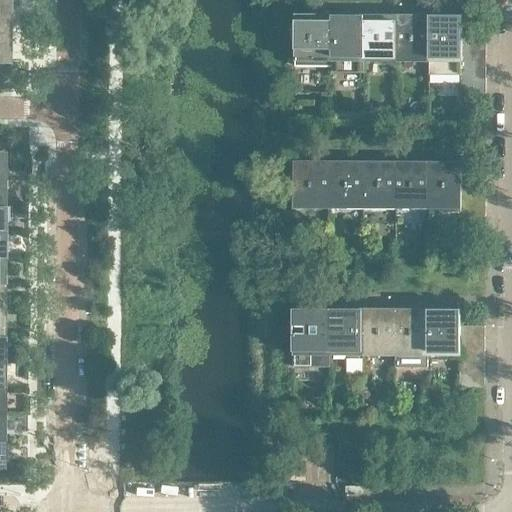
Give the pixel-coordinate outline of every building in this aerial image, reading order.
[(11,19),(11,0),(0,0),(0,18),(6,19),(11,19)] [(332,56),(333,14),(296,14),(296,24),(293,24),(292,40),(296,40),(296,56),(332,56)] [(365,57),(365,14),(333,14),(332,56),(365,57)] [(397,57),(397,14),(365,14),(365,57),(397,57)] [(430,57),(430,15),(397,14),(397,57),(430,57)] [(463,45),(463,32),(463,15),(430,15),(430,57),(462,57),(463,57),(463,45)] [(11,41),(11,19),(6,19),(0,18),(0,40),(6,41),(11,41)] [(487,45),(487,32),(463,32),(463,45),(487,45)] [(0,63),(11,63),(11,52),(11,41),(6,41),(0,40),(0,63)] [(487,57),(487,45),(463,45),(463,57),(487,57)] [(487,69),(487,57),(463,57),(462,57),(462,69),(487,69)] [(487,81),(487,69),(462,69),(462,81),(487,81)] [(486,93),(487,81),(462,81),(462,93),(486,93)] [(332,203),(332,161),(295,161),(295,171),(292,171),(292,187),(295,187),(295,207),(332,207),(332,203)] [(364,204),(364,161),(332,161),(332,203),(364,204)] [(397,204),(397,161),(364,161),(364,204),(397,204)] [(429,208),(429,204),(429,162),(397,161),(397,204),(413,204),(413,208),(429,208)] [(462,191),(462,179),(462,162),(429,162),(429,204),(461,204),(462,204),(462,203),(462,191)] [(486,192),(486,179),(462,179),(462,191),(486,192)] [(486,204),(486,192),(462,191),(462,203),(486,204)] [(486,216),(486,204),(462,203),(462,204),(461,204),(461,215),(486,216)] [(486,228),(486,216),(461,215),(461,227),(486,228)] [(486,240),(486,228),(461,227),(461,240),(486,240)] [(331,351),(331,308),(295,308),(294,318),(291,318),(291,334),(294,334),(294,350),(322,350),(322,354),(331,354),(331,351)] [(363,351),(364,308),(331,308),(331,351),(363,351)] [(396,351),(396,308),(364,308),(363,351),(396,351)] [(428,351),(428,309),(396,308),(396,351),(396,355),(412,355),(412,351),(428,351)] [(461,338),(461,326),(461,309),(428,309),(428,351),(461,351),(461,350),(461,338)] [(485,339),(486,326),(461,326),(461,338),(485,339)] [(485,351),(485,339),(461,338),(461,350),(485,351)] [(485,363),(485,351),(461,350),(461,351),(460,362),(485,363)] [(485,375),(485,363),(460,362),(460,374),(485,375)] [(485,387),(485,375),(460,374),(460,387),(485,387)]
